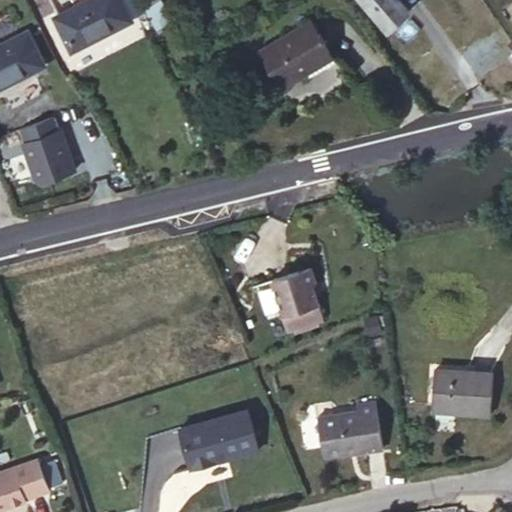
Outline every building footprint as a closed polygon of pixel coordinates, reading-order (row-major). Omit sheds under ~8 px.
[(120,0),(90,0),(55,17),(71,50),(131,21),(120,0)] [(159,0),(156,0),(146,7),(160,31),(172,22),(159,0)] [(181,0),(164,0),(172,9),(183,1),(181,0)] [(397,0),(363,0),(389,29),(408,12),(397,0)] [(310,22),(262,50),(283,85),(332,57),(310,22)] [(27,32),(0,45),(0,86),(43,65),(27,32)] [(53,115),(22,126),(27,140),(23,141),(35,176),(41,179),(76,167),(63,127),(58,129),(53,115)] [(312,266),(274,279),(286,314),(320,302),(314,286),(316,280),(312,266)] [(494,373),(436,369),(433,410),(491,414),(494,373)] [(378,403),(360,407),(360,411),(319,418),(327,458),(385,447),(378,403)] [(251,411),(183,430),(194,470),(261,452),(251,411)] [(42,459),(18,467),(28,498),(53,490),(52,486),(48,477),(42,459)] [(28,498),(18,467),(0,473),(0,509),(29,500),(28,498)]
